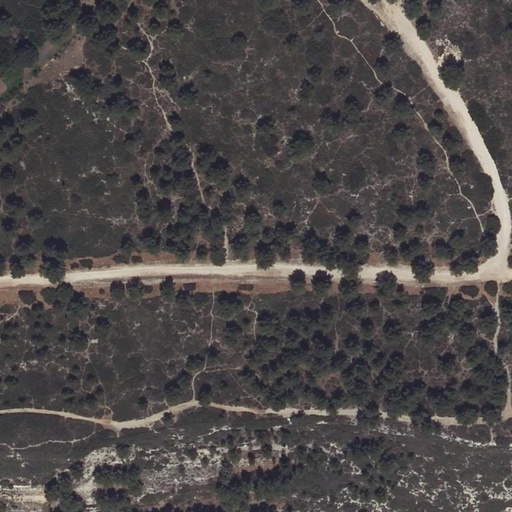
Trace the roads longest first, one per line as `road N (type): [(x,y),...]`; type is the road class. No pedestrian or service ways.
road 1 (track): [(379,0),(450,89),(491,161),(506,236),(493,271),(411,277),(211,270),(0,281)]
road 2 (track): [(0,414),(31,409),(112,423),(194,403),(511,416)]
road 3 (track): [(493,271),(508,416)]
